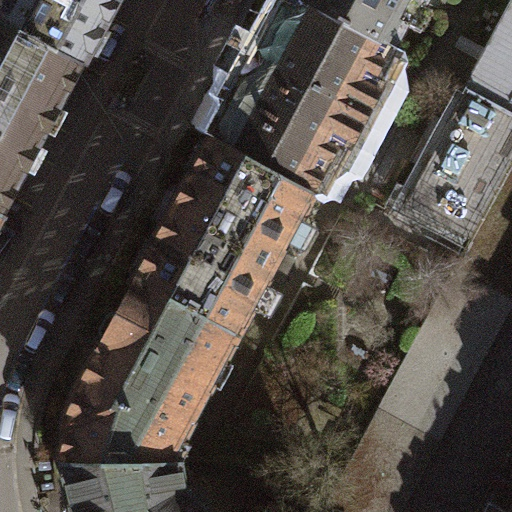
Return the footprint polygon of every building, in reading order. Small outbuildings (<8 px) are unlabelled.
[(0,0),(0,13),(85,53),(112,0),(0,0)] [(387,46),(298,0),(283,0),(212,136),(312,188),(387,46)] [(298,0),(387,46),(411,0),(298,0)] [(511,114),(511,3),(466,91),(511,114)] [(0,13),(0,206),(3,208),(85,53),(0,13)] [(470,232),(511,154),(511,114),(466,91),(409,200),(470,232)] [(238,332),(312,188),(212,136),(136,276),(238,332)] [(508,297),(511,289),(511,154),(470,232),(452,266),(508,297)] [(433,435),(508,297),(452,266),(378,404),(433,435)] [(66,434),(64,460),(177,459),(238,332),(136,276),(77,391),(66,434)] [(337,511),(390,511),(433,435),(378,404),(322,504),(337,511)] [(210,511),(191,495),(177,459),(64,460),(75,511),(210,511)]
